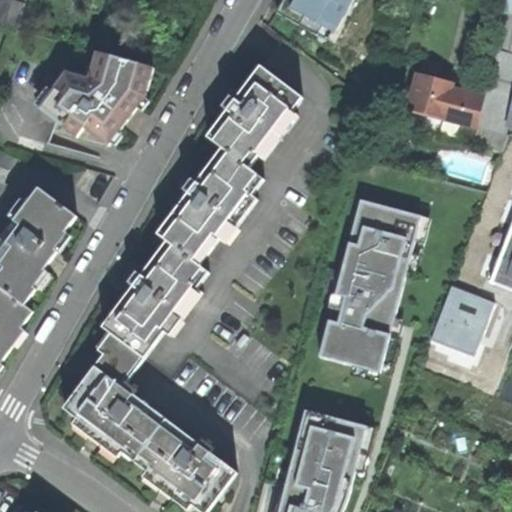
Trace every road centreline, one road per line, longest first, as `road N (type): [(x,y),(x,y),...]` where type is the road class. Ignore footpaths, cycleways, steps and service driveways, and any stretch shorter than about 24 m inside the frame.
road 1 (residential): [(244,0),(0,433)]
road 2 (residential): [(0,440),(112,511)]
